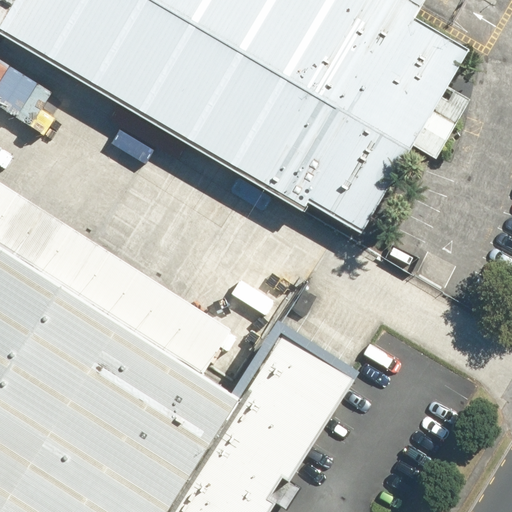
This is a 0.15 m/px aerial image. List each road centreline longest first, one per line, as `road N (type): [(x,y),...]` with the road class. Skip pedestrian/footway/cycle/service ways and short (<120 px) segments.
road 1 (unknown): [(336,500),(430,348)]
road 2 (unknown): [(511,74),(445,238)]
